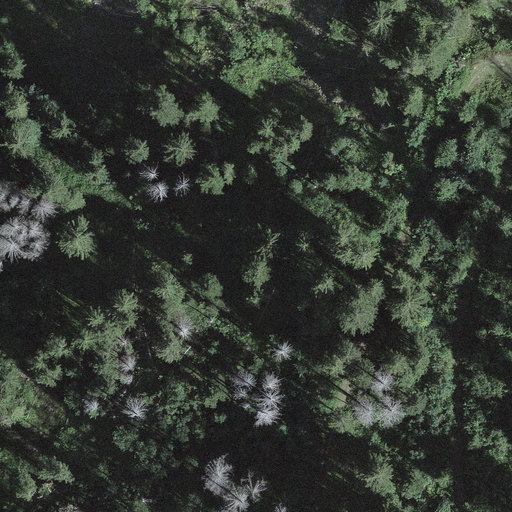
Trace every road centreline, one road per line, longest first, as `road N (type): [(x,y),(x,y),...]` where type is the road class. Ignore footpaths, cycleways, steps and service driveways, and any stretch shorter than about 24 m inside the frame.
road 1 (track): [(307,511),(352,367),(443,140),(479,75),(492,65),(511,69)]
road 2 (track): [(511,161),(461,323),(467,511)]
